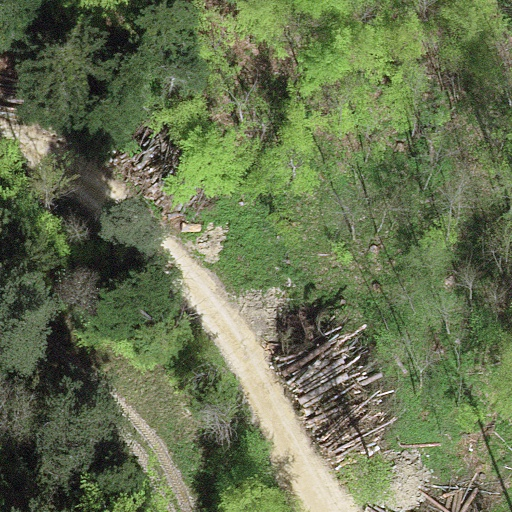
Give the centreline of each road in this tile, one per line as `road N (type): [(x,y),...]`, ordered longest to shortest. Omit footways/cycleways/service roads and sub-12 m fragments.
road 1 (track): [(0,127),(75,175),(188,275),(229,323),(335,511)]
road 2 (track): [(0,316),(83,370),(132,416),(180,511)]
